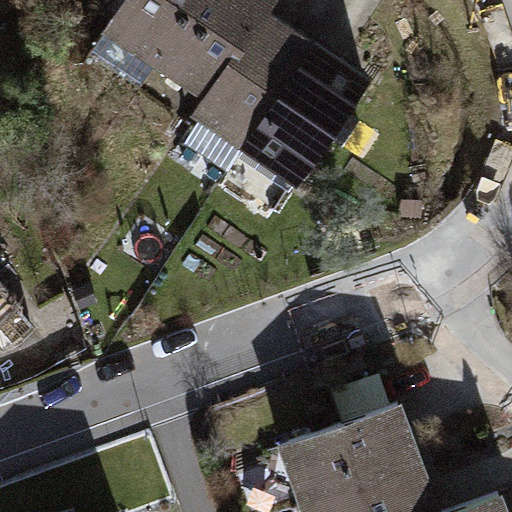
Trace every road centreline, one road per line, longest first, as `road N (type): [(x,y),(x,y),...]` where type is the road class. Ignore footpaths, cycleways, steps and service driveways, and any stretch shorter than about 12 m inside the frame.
road 1 (residential): [(144,372),(421,281)]
road 2 (residential): [(0,433),(144,372)]
road 3 (residential): [(144,372),(196,511)]
road 4 (residential): [(421,281),(477,237),(511,190)]
road 5 (residential): [(421,281),(511,368)]
